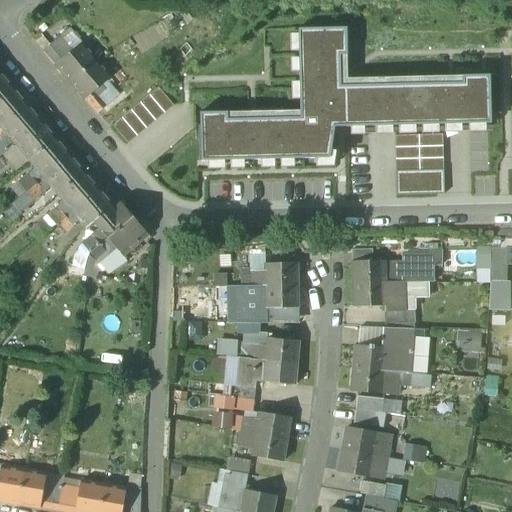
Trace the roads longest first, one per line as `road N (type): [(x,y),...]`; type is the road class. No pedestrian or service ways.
road 1 (residential): [(166,220),(511,210)]
road 2 (residential): [(166,220),(146,511)]
road 3 (residential): [(304,511),(321,409),(329,259)]
road 4 (residential): [(0,29),(166,220)]
